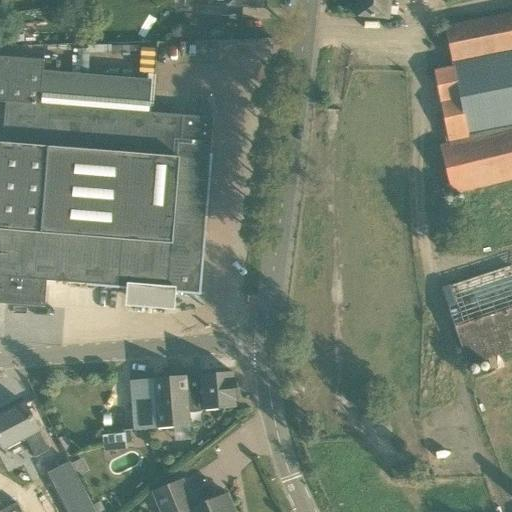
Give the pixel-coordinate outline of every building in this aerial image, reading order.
[(228,0),(228,6),(262,8),(262,0),(228,0)] [(357,0),(356,16),(388,20),(389,0),(357,0)] [(511,15),(445,29),(453,67),(435,71),(447,130),(443,131),(446,145),(440,146),(452,194),(511,179),(511,15)] [(0,170),(0,299),(42,303),(43,288),(42,288),(42,281),(133,288),(132,301),(169,304),(169,291),(199,294),(213,118),(200,117),(150,113),(42,103),(45,73),(46,59),(0,55),(0,101),(7,102),(3,144),(2,144),(0,170)] [(511,266),(442,290),(468,366),(511,351),(511,266)] [(42,303),(0,299),(0,330),(40,334),(41,320),(42,303)] [(186,376),(153,379),(130,381),(134,431),(190,426),(189,411),(236,408),(235,400),(238,400),(237,380),(233,380),(233,372),(200,375),(200,376),(186,377),(186,376)] [(39,432),(25,404),(0,417),(0,441),(4,450),(26,439),(35,457),(49,450),(39,432)] [(102,434),(104,450),(126,448),(125,432),(102,434)] [(49,471),(69,511),(96,511),(71,460),(49,471)] [(234,511),(228,494),(194,509),(183,482),(154,494),(161,511),(234,511)] [(0,511),(22,511),(18,502),(0,511)]
